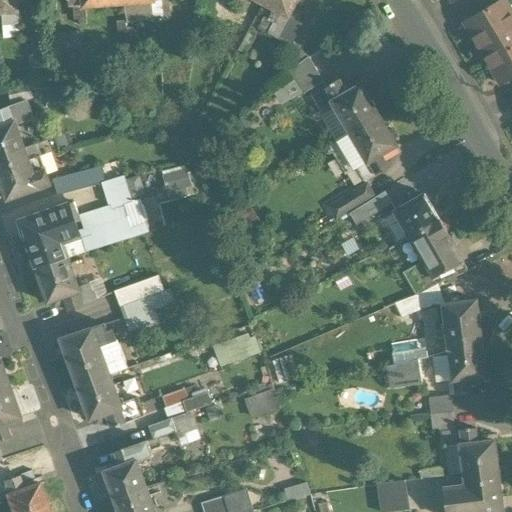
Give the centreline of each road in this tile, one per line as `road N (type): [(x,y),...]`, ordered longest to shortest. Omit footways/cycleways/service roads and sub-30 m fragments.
road 1 (residential): [(85,511),(0,260)]
road 2 (residential): [(401,0),(511,191)]
